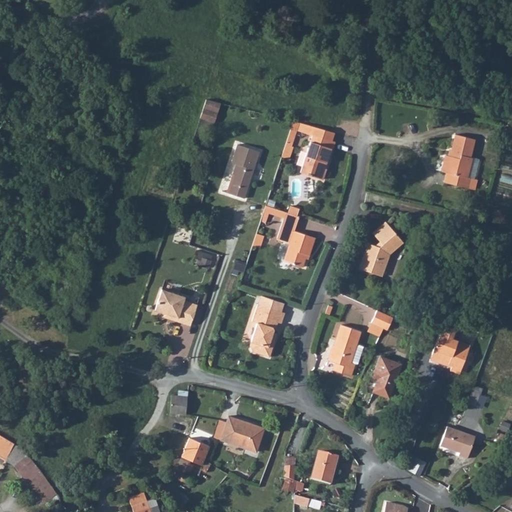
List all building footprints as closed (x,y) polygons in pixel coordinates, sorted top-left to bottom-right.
[(252,0),(250,7),(259,9),(262,0),(252,0)] [(297,18),(303,21),(307,10),(302,8),(297,18)] [(313,109),(329,113),(332,101),(317,97),(313,109)] [(201,115),(215,118),(220,103),(206,100),(201,115)] [(313,134),(331,140),(332,132),(316,127),(313,134)] [(330,149),(330,150),(331,140),(313,134),(300,173),(323,180),(326,170),(324,169),(330,149)] [(444,182),(464,187),(468,187),(470,178),(467,177),(471,157),(469,157),(473,138),(454,135),(450,150),(451,150),(450,156),(446,155),(443,172),(445,173),(444,182)] [(238,165),(234,175),(228,193),(244,198),(259,151),(237,144),(231,162),(236,164),(238,165)] [(293,214),(295,207),(288,204),(286,211),(287,212),(293,214)] [(285,260),(296,264),(307,235),(296,230),(300,216),(293,214),(287,212),(278,238),(290,243),(285,260)] [(390,239),(384,244),(381,247),(369,243),(360,267),(382,275),(390,253),(405,242),(388,220),(381,226),(390,239)] [(375,231),(384,244),(390,239),(381,226),(375,231)] [(307,235),(296,264),(303,267),(307,255),(309,256),(314,244),(316,237),(307,235)] [(154,310),(167,315),(173,293),(161,290),(154,310)] [(167,318),(175,321),(183,296),(173,293),(167,315),(168,315),(167,318)] [(183,296),(175,321),(190,325),(196,304),(183,300),(184,297),(183,296)] [(270,357),(275,342),(269,339),(280,310),(282,303),(259,296),(253,321),(258,323),(250,346),(253,351),(270,357)] [(377,308),(373,318),(372,320),(383,325),(385,326),(388,327),(393,315),(377,308)] [(269,339),(275,342),(278,334),(274,333),(275,331),(275,327),(277,321),(283,323),(286,313),(280,310),(269,339)] [(331,368),(349,374),(353,362),(349,361),(360,331),(341,323),(333,344),(332,344),(327,358),(334,361),(331,368)] [(431,356),(444,361),(455,331),(442,326),(431,356)] [(455,331),(444,361),(451,364),(449,369),(459,372),(469,344),(454,338),(456,332),(455,331)] [(113,341),(126,345),(129,338),(115,333),(113,341)] [(372,389),(388,395),(401,362),(381,355),(373,374),(377,376),(372,389)] [(474,386),(468,403),(476,406),(482,389),(474,386)] [(170,412),(186,413),(187,396),(171,395),(170,412)] [(220,439),(255,451),(263,427),(228,415),(220,439)] [(440,445),(454,450),(459,431),(447,427),(440,445)] [(459,431),(454,450),(459,452),(458,455),(466,458),(474,436),(459,431)] [(15,444),(0,434),(0,449),(9,455),(15,444)] [(182,456),(201,465),(203,459),(205,456),(200,453),(204,444),(189,437),(182,456)] [(13,464),(36,495),(51,485),(42,471),(27,453),(13,464)] [(311,480),(330,485),(339,458),(319,453),(311,480)] [(184,472),(181,479),(188,482),(189,479),(196,482),(201,469),(206,472),(211,464),(203,459),(201,465),(182,456),(177,468),(184,472)] [(410,471),(419,476),(426,463),(417,458),(410,471)] [(502,471),(511,475),(511,466),(505,464),(502,471)] [(283,475),(292,480),(293,466),(283,465),(283,470),(283,475)] [(174,476),(181,479),(184,472),(177,468),(172,470),(174,476)] [(511,486),(511,475),(502,471),(498,481),(511,486)] [(36,495),(43,503),(57,493),(51,485),(36,495)] [(150,511),(143,491),(127,497),(133,511),(150,511)] [(294,503),(308,507),(309,499),(295,495),(294,501),(294,503)]
